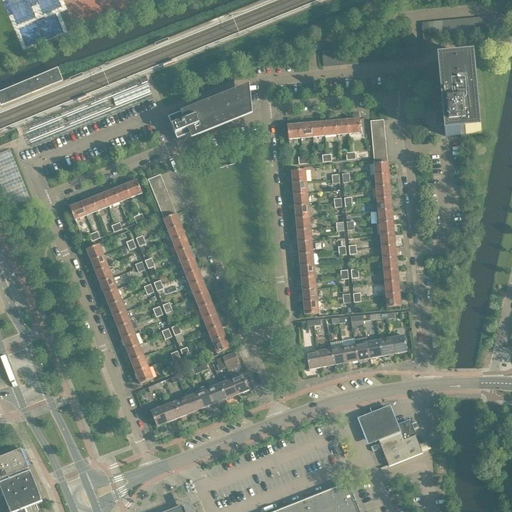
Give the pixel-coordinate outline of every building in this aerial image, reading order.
[(422,25),(423,39),(431,38),(429,25),(422,25)] [(322,51),(324,65),(331,64),(330,50),(322,51)] [(475,57),(439,60),(446,136),(482,133),(475,57)] [(32,93),(43,89),(42,87),(61,79),(57,70),(7,91),(11,99),(31,91),(32,93)] [(178,140),(232,117),(229,109),(231,108),(239,105),(236,98),(226,102),(224,95),(169,117),(178,140)] [(362,133),(360,119),(348,120),(349,134),(362,133)] [(336,121),(337,135),(349,134),(348,120),(336,121)] [(324,122),(325,136),(337,135),(336,121),(324,122)] [(325,136),(324,122),(312,123),(313,137),(325,136)] [(313,137),(312,123),(300,124),(301,138),(313,137)] [(288,125),(289,139),(301,138),(300,124),(288,125)] [(388,162),(375,164),(374,164),(375,176),(389,175),(388,162)] [(306,170),(292,171),(293,183),(307,182),(306,170)] [(161,175),(149,180),(151,185),(163,181),(161,175)] [(376,188),(391,187),(389,175),(375,176),(376,188)] [(139,184),(137,181),(126,185),(131,198),(142,194),(143,196),(149,193),(145,182),(139,184)] [(153,191),(165,186),(163,181),(151,185),(153,191)] [(294,195),(308,194),(307,182),(293,183),(294,195)] [(115,189),(120,202),(131,198),(126,185),(115,189)] [(155,197),(167,192),(165,186),(153,191),(155,197)] [(377,200),(392,198),(391,187),(376,188),(377,200)] [(104,194),(109,207),(120,202),(115,189),(104,194)] [(167,192),(155,197),(158,202),(170,197),(167,192)] [(109,207),(104,194),(92,198),(98,211),(109,207)] [(295,207),(309,206),(308,194),(294,195),(295,207)] [(170,197),(158,202),(160,208),(172,203),(170,197)] [(98,211),(92,198),(81,203),(86,216),(98,211)] [(378,212),(393,210),(392,198),(377,200),(378,212)] [(70,207),(75,220),(86,216),(81,203),(70,207)] [(172,203),(160,208),(162,213),(174,208),(172,203)] [(296,219),(310,218),(309,206),(295,207),(296,219)] [(156,214),(154,208),(147,210),(150,216),(156,214)] [(164,219),(176,214),(174,208),(162,213),(164,219)] [(380,224),(394,222),(393,210),(378,212),(380,224)] [(164,219),(168,231),(181,225),(177,214),(176,214),(164,219)] [(297,231),(311,230),(310,218),(296,219),(297,231)] [(381,236),(395,234),(394,222),(380,224),(381,236)] [(173,242),(186,236),(181,225),(168,231),(173,242)] [(298,243),(313,242),(311,230),(297,231),(298,243)] [(395,234),(381,236),(382,248),(396,246),(395,234)] [(177,253),(190,248),(186,236),(173,242),(177,253)] [(313,242),(298,243),(300,255),(314,254),(313,242)] [(100,244),(87,249),(92,261),(105,256),(100,244)] [(396,246),(382,248),(383,260),(397,258),(396,246)] [(182,264),(195,259),(190,248),(177,253),(182,264)] [(314,254),(300,255),(301,267),(315,266),(314,254)] [(96,272),(109,267),(105,256),(92,261),(96,272)] [(397,258),(383,260),(384,271),(398,270),(397,258)] [(186,275),(199,270),(195,259),(182,264),(186,275)] [(315,266),(301,267),(302,279),(316,278),(315,266)] [(101,283),(114,278),(109,267),(96,272),(101,283)] [(191,286),(204,281),(199,270),(186,275),(191,286)] [(398,270),(384,271),(385,283),(399,282),(398,270)] [(105,294),(118,289),(114,278),(101,283),(105,294)] [(316,278),(302,279),(303,291),(317,289),(316,278)] [(204,281),(191,286),(195,297),(208,292),(204,281)] [(399,282),(385,283),(386,295),(400,294),(399,282)] [(109,306),(122,300),(118,289),(105,294),(109,306)] [(317,289),(303,291),(304,303),(318,301),(317,289)] [(208,292),(195,297),(200,309),(213,303),(208,292)] [(387,308),(401,306),(400,294),(386,295),(387,308)] [(114,317),(127,311),(122,300),(109,306),(114,317)] [(305,315),(319,314),(318,301),(304,303),(305,315)] [(213,303),(200,309),(204,320),(217,314),(213,303)] [(127,311),(114,317),(118,328),(131,323),(127,311)] [(217,314),(204,320),(208,331),(222,326),(217,314)] [(131,323),(118,328),(123,339),(136,334),(131,323)] [(222,326),(208,331),(213,342),(226,337),(222,326)] [(136,334),(123,339),(127,350),(140,345),(136,334)] [(407,352),(404,335),(392,338),(395,354),(407,352)] [(217,353),(231,348),(226,337),(213,342),(217,353)] [(355,340),(356,344),(359,361),(371,358),(368,342),(367,337),(355,340)] [(380,340),(383,356),(395,354),(392,338),(380,340)] [(368,342),(371,358),(383,356),(380,340),(368,342)] [(343,347),(346,363),(359,361),(356,344),(343,347)] [(140,345),(127,350),(132,361),(145,356),(140,345)] [(332,349),(335,365),(346,363),(343,347),(332,349)] [(319,351),(322,367),(335,365),(332,349),(319,351)] [(307,354),(310,370),(322,367),(319,351),(307,354)] [(227,366),(239,361),(235,352),(223,357),(225,362),(227,366)] [(145,356),(132,361),(136,372),(149,367),(145,356)] [(194,369),(196,374),(203,371),(201,366),(194,369)] [(141,384),(154,379),(149,367),(136,372),(141,384)] [(191,376),(188,371),(177,376),(179,381),(191,376)] [(250,390),(244,375),(232,379),(238,394),(250,390)] [(220,384),(226,399),(238,394),(232,379),(220,384)] [(226,399),(220,384),(209,388),(215,404),(226,399)] [(198,393),(204,408),(215,404),(209,388),(198,393)] [(204,408),(198,393),(186,398),(192,413),(204,408)] [(175,402),(181,417),(192,413),(186,398),(175,402)] [(181,417),(175,402),(163,407),(169,422),(181,417)] [(378,441),(380,443),(399,436),(396,427),(399,426),(394,415),(390,404),(358,417),(362,428),(368,444),(378,441)] [(144,410),(149,421),(154,419),(157,426),(169,422),(163,407),(152,411),(150,407),(144,410)] [(420,448),(410,421),(399,426),(396,427),(399,436),(380,443),(380,444),(387,460),(389,467),(422,453),(420,448)] [(22,450),(0,458),(0,483),(11,511),(41,511),(38,504),(43,502),(36,485),(29,469),(22,450)] [(360,511),(348,483),(275,511),(185,511),(184,507),(170,511),(360,511)]
